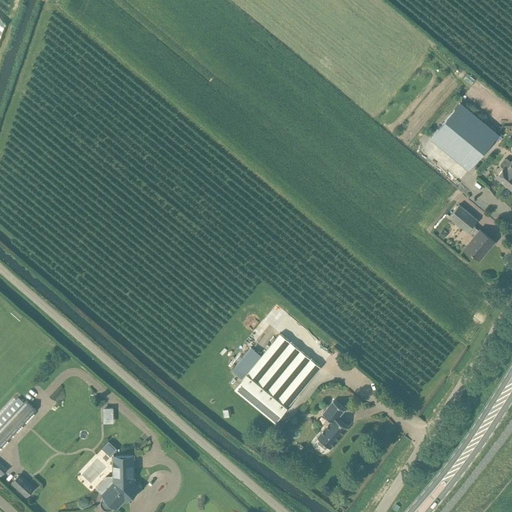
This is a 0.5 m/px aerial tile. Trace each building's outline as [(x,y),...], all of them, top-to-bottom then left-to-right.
[(433,136),(431,138),(469,170),(498,134),(460,102),(459,105),(447,118),(439,128),(433,136)] [(511,161),(511,162),(507,159),(504,159),(500,164),(500,166),(503,169),(497,177),(511,189),(511,161)] [(480,229),(479,231),(473,226),(478,220),(459,204),(448,217),(473,238),(465,247),(477,258),(488,245),(490,247),(494,242),(480,229)] [(443,238),(447,233),(442,229),(438,234),(443,238)] [(320,368),(279,334),(262,355),(251,347),(232,370),(242,379),(234,388),(275,422),(320,368)] [(25,403),(18,397),(0,416),(0,449),(37,411),(26,402),(25,403)] [(320,440),(319,440),(318,442),(325,448),(327,446),(330,449),(347,428),(336,420),(344,411),(334,403),(324,416),(332,422),(318,439),(320,440)] [(103,424),(114,423),(113,407),(102,408),(103,424)] [(224,417),(232,416),(230,409),(223,410),(224,417)] [(133,456),(113,456),(114,469),(116,469),(116,475),(114,477),(116,479),(111,484),(114,486),(104,496),(105,497),(104,498),(102,500),(101,501),(101,503),(102,506),(103,508),(105,509),(107,509),(109,509),(111,508),(113,506),(114,505),(117,508),(125,499),(127,501),(129,499),(132,498),(134,497),(136,496),(137,494),(138,490),(139,489),(133,483),(133,456)] [(20,473),(11,483),(26,497),(35,487),(20,473)]
